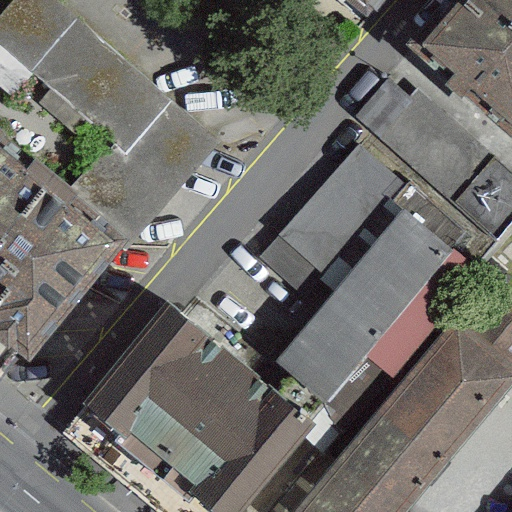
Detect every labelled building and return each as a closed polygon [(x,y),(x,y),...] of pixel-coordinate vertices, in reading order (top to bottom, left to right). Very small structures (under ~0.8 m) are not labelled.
[(56,0),(17,0),(0,19),(0,28),(126,139),(164,95),(56,0)] [(511,0),(458,0),(423,41),(511,118),(511,0)] [(414,106),(392,87),(361,124),(502,244),(511,232),(511,174),(421,98),(414,106)] [(468,230),(362,141),(264,256),(316,300),(276,347),(328,391),(308,415),(312,419),(305,428),(327,447),(483,263),(458,242),(468,230)] [(115,240),(0,142),(0,318),(29,342),(115,240)] [(308,415),(175,303),(96,395),(129,423),(121,433),(190,492),(200,480),(235,510),(305,428),(312,419),(308,415)] [(315,511),(402,511),(511,384),(511,319),(494,304),(315,511)]
